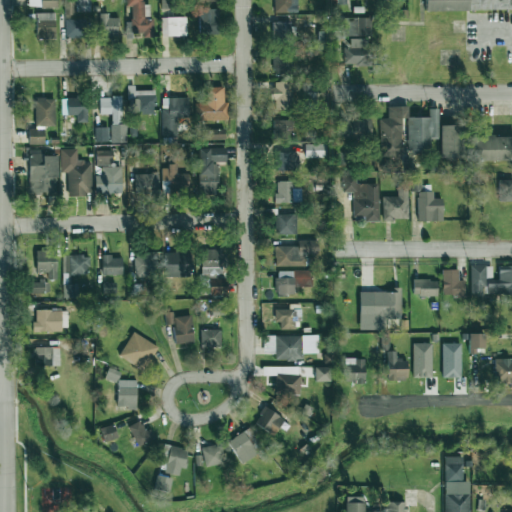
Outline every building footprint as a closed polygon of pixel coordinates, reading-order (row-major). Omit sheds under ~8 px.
[(90,0),(75,0),(75,12),(90,12),(90,0)] [(126,0),(126,7),(131,7),(132,33),(142,32),(142,38),(154,37),(153,17),(150,17),(149,4),(143,4),(142,0),(126,0)] [(273,0),(273,12),(297,13),(297,0),(273,0)] [(424,0),(424,11),(511,9),(511,0),(424,0)] [(75,14),(74,1),(64,1),(65,15),(75,14)] [(218,34),(217,8),(198,9),(199,35),(218,34)] [(55,38),(54,12),(36,13),(37,39),(55,38)] [(118,18),(108,18),(108,13),(100,13),(99,38),(118,38),(118,18)] [(161,18),(161,36),(186,35),(185,17),(161,18)] [(372,17),(333,17),(333,40),(344,40),(343,65),(370,65),(370,37),(372,37),(372,17)] [(65,19),(66,37),(86,37),(86,19),(65,19)] [(290,44),(291,22),(272,22),(272,44),(290,44)] [(292,74),(292,54),(272,55),(273,74),(292,74)] [(292,81),(272,82),(272,110),(292,110),(292,81)] [(128,114),(154,114),(154,90),(134,91),(134,86),(128,86),(128,114)] [(195,103),(196,120),(226,120),(225,87),(204,87),(205,102),(195,103)] [(307,107),(314,108),(316,95),(309,94),(307,107)] [(121,96),(99,97),(99,114),(111,114),(111,125),(121,125),(121,96)] [(55,126),(54,98),(34,98),(35,126),(55,126)] [(61,98),(61,115),(76,115),(76,123),(87,123),(86,98),(61,98)] [(162,98),(162,136),(177,136),(177,118),(188,118),(188,98),(162,98)] [(408,152),(431,152),(430,139),(438,139),(438,109),(428,109),(429,117),(408,117),(408,106),(389,107),(389,119),(380,119),(381,157),(403,157),(402,118),(408,118),(408,152)] [(341,118),(341,138),(371,139),(371,119),(341,118)] [(293,120),(273,119),(273,137),(293,138),(293,120)] [(440,159),(463,158),(462,125),(439,125),(440,159)] [(109,142),(108,127),(94,127),(95,142),(109,142)] [(28,144),(44,144),(44,129),(28,129),(28,144)] [(225,129),(202,129),(202,139),(224,140),(225,129)] [(511,160),(511,153),(511,152),(511,135),(472,136),(472,160),(511,160)] [(225,147),(197,148),(198,195),(218,194),(217,162),(226,162),(225,147)] [(91,161),(77,161),(77,149),(60,149),(59,173),(67,173),(67,195),(91,196),(91,161)] [(121,194),(121,166),(113,166),(113,150),(96,151),(96,165),(101,165),(101,176),(95,176),(95,194),(121,194)] [(276,170),(298,171),(299,152),(276,152),(276,170)] [(28,154),(29,195),(57,195),(57,154),(28,154)] [(188,173),(176,173),(176,166),(162,166),(161,180),(169,180),(169,191),(188,191),(188,173)] [(134,194),(158,195),(158,173),(134,173),(134,194)] [(378,221),(379,183),(357,183),(357,176),(344,176),(343,192),(354,193),(353,221),(378,221)] [(412,191),(422,191),(421,179),(411,179),(412,191)] [(511,201),(511,179),(499,180),(498,201),(511,201)] [(275,181),(276,202),(299,201),(299,180),(275,181)] [(408,220),(408,181),(397,181),(397,196),(383,197),(383,220),(408,220)] [(442,198),(433,198),(433,192),(418,192),(417,221),(442,221),(442,198)] [(296,235),(297,214),(275,214),(274,234),(296,235)] [(298,246),(275,246),(275,266),(305,266),(305,253),(318,253),(317,240),(298,240),(298,246)] [(55,279),(56,248),(36,248),(35,272),(47,272),(47,279),(55,279)] [(226,276),(223,276),(223,249),(199,249),(200,296),(226,296),(226,276)] [(134,277),(158,276),(157,252),(134,253),(134,277)] [(164,277),(189,276),(189,252),(163,252),(164,277)] [(64,256),(64,275),(89,274),(88,255),(64,256)] [(122,274),(122,256),(101,256),(101,275),(122,274)] [(511,294),(511,264),(498,263),(498,279),(491,279),(492,266),(470,266),(470,293),(511,294)] [(441,269),(442,295),(464,295),(464,280),(458,280),(458,269),(441,269)] [(312,270),(291,270),(291,277),(276,278),(276,294),(294,294),(294,286),(312,286),(312,270)] [(437,280),(413,279),(412,295),(436,296),(437,280)] [(31,281),(31,293),(49,292),(49,281),(31,281)] [(115,282),(103,282),(103,295),(115,295),(115,282)] [(78,284),(62,284),(63,298),(78,297),(78,284)] [(372,291),(372,329),(387,329),(387,318),(400,318),(401,288),(391,287),(391,292),(372,291)] [(224,314),(224,305),(210,306),(211,315),(224,314)] [(277,330),(298,329),(298,309),(276,309),(277,330)] [(35,311),(36,323),(32,323),(32,331),(67,330),(67,310),(35,311)] [(172,316),(172,313),(165,313),(165,324),(174,323),(175,344),(193,343),(191,316),(172,316)] [(201,348),(221,347),(220,329),(200,330),(201,348)] [(146,370),(157,345),(131,332),(119,357),(146,370)] [(484,348),(483,333),(468,334),(468,353),(476,353),(476,348),(484,348)] [(389,349),(389,334),(380,335),(380,350),(389,349)] [(264,335),(264,353),(275,353),(275,360),(302,360),(302,353),(317,353),(317,336),(264,335)] [(431,343),(412,343),(412,377),(431,377),(431,343)] [(442,377),(461,377),(460,344),(441,344),(442,377)] [(59,365),(59,347),(33,347),(33,366),(59,365)] [(386,380),(407,380),(406,359),(396,359),(396,351),(386,351),(386,380)] [(333,362),(333,353),(324,354),(324,363),(333,362)] [(364,359),(344,358),(344,382),(364,383),(364,359)] [(511,383),(511,359),(494,358),(494,383),(511,383)] [(299,366),(275,366),(274,393),(298,394),(299,366)] [(314,367),(315,382),(330,381),(330,367),(314,367)] [(135,409),(136,380),(117,380),(116,409),(135,409)] [(284,419),(265,406),(254,423),(273,436),(284,419)] [(154,437),(149,428),(144,431),(139,420),(127,426),(137,446),(154,437)] [(104,442),(117,437),(112,424),(99,429),(104,442)] [(239,463),(256,455),(245,432),(228,439),(239,463)] [(201,448),(205,467),(224,462),(220,443),(201,448)] [(187,449),(164,445),(159,472),(178,475),(179,468),(184,468),(187,449)] [(443,456),(443,511),(468,511),(468,482),(462,482),(461,456),(443,456)] [(153,489),(168,492),(171,478),(156,475),(153,489)] [(344,511),(363,511),(364,497),(345,496),(344,511)] [(404,511),(405,502),(386,501),(385,511),(404,511)]
